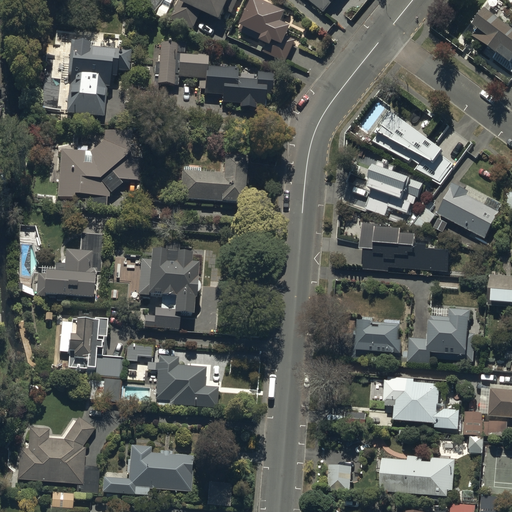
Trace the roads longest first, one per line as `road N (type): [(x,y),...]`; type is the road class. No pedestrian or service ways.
road 1 (residential): [(279,511),(307,158),(329,106),(385,33)]
road 2 (residential): [(511,129),(385,33)]
